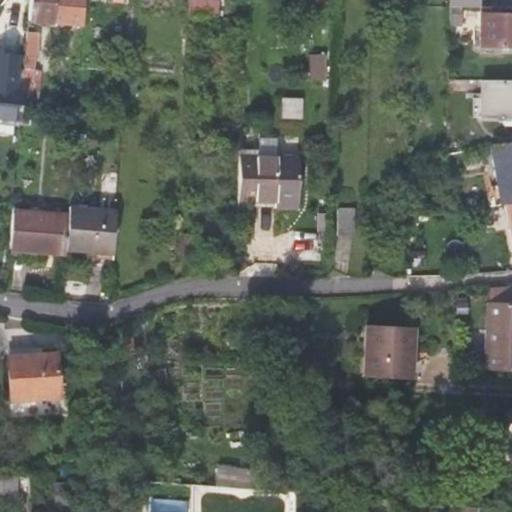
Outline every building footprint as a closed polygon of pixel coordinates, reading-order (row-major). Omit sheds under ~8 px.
[(29,0),(28,22),(81,26),(82,0),(29,0)] [(183,16),(202,17),(214,17),(214,2),(184,1),(183,16)] [(448,6),(447,24),(457,24),(458,6),(448,6)] [(480,12),(478,43),(511,44),(511,12),(504,12),(504,7),(485,7),(485,12),(480,12)] [(43,73),(41,73),(43,43),(26,41),(21,102),(40,104),(43,73)] [(18,103),(19,92),(15,91),(18,58),(0,56),(0,124),(16,126),(18,103)] [(500,118),(511,118),(511,79),(479,79),(479,97),(478,116),(478,118),(500,118)] [(469,115),(478,116),(479,97),(470,96),(469,115)] [(257,139),(257,151),(257,157),(238,157),(238,172),(237,201),(274,202),(275,152),(275,139),(257,139)] [(511,202),(511,141),(489,146),(499,205),(504,204),(511,202)] [(297,153),(275,152),(274,202),(296,203),(297,153)] [(414,203),(414,193),(404,193),(404,203),(414,203)] [(115,210),(68,206),(67,212),(64,250),(112,255),(115,210)] [(64,250),(67,212),(12,208),(9,250),(64,254),(64,250)] [(336,208),(335,236),(353,236),(353,208),(336,208)] [(389,210),(388,237),(400,237),(401,210),(389,210)] [(455,212),(444,214),(444,225),(455,225),(455,212)] [(179,234),(178,261),(190,261),(191,235),(179,234)] [(429,239),(407,239),(406,253),(429,254),(429,239)] [(511,284),(487,287),(487,302),(508,302),(511,302),(511,284)] [(487,302),(484,302),(482,367),(511,368),(511,302),(508,302),(487,302)] [(412,381),(413,360),(408,360),(410,327),(366,325),(364,379),(412,381)] [(4,333),(5,341),(40,339),(39,331),(4,333)] [(53,338),(40,339),(5,341),(9,401),(58,398),(53,338)] [(100,365),(114,364),(111,338),(97,340),(100,365)] [(115,455),(114,444),(95,445),(96,456),(115,455)] [(0,476),(0,501),(17,502),(16,477),(0,476)]
